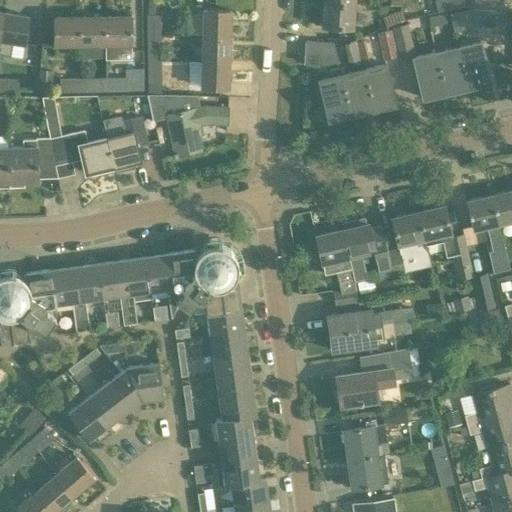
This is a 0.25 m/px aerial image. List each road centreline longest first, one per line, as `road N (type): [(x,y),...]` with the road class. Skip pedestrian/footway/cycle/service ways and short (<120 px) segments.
road 1 (residential): [(307,511),(264,188)]
road 2 (residential): [(264,188),(80,230),(0,236)]
road 3 (residential): [(511,126),(264,188)]
road 4 (residential): [(264,188),(273,0)]
